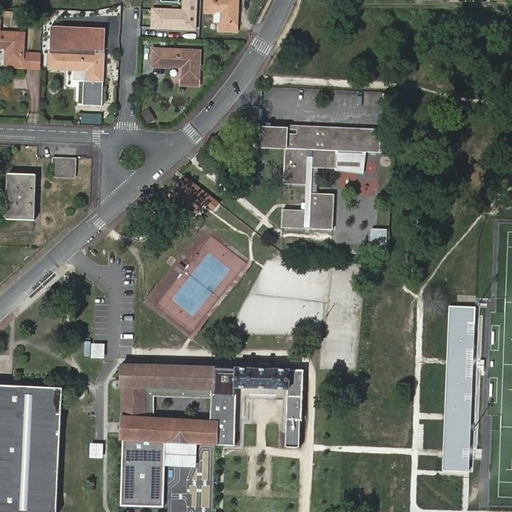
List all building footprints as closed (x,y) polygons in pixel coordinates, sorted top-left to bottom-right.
[(151,7),(150,29),(196,31),(197,0),(182,0),(182,8),(151,7)] [(207,0),(207,10),(222,11),(222,29),(238,29),(238,0),(207,0)] [(107,28),(52,26),(51,51),(106,53),(107,28)] [(22,60),(22,59),(23,33),(0,31),(0,48),(0,47),(6,47),(6,59),(22,60)] [(183,77),(199,78),(200,50),(154,48),(153,65),(170,66),(170,65),(184,66),(183,77)] [(32,51),(22,51),(22,59),(22,60),(21,68),(31,68),(32,51)] [(41,52),(32,51),(31,68),(40,69),(41,52)] [(62,68),(64,51),(51,51),(50,68),(62,68)] [(105,54),(64,51),(62,68),(66,69),(66,67),(88,68),(87,80),(103,81),(105,54)] [(21,68),(22,60),(6,59),(6,67),(21,68)] [(198,86),(199,78),(183,77),(183,85),(198,86)] [(103,89),(103,81),(87,80),(87,88),(103,89)] [(149,108),(140,113),(148,125),(156,119),(149,108)] [(102,125),(103,113),(83,112),(82,123),(102,125)] [(315,136),(316,127),(290,126),(290,129),(290,136),(315,136)] [(283,226),(334,228),(335,194),(312,193),(313,169),(336,169),(337,152),(382,154),(383,131),(316,127),(315,136),(290,136),(290,129),(257,127),(256,148),(287,149),(285,184),(307,185),(307,210),(284,209),(283,226)] [(52,159),(52,177),(76,178),(77,160),(52,159)] [(7,174),(5,220),(35,222),(37,176),(7,174)] [(206,205),(213,211),(220,203),(185,174),(165,198),(193,221),(206,205)] [(477,307),(449,306),(443,452),(443,470),(471,471),(477,307)] [(92,343),(91,358),(105,358),(105,343),(92,343)] [(288,388),(286,446),(299,446),(304,368),(221,367),(124,366),(123,439),(221,444),(235,445),(237,387),(288,388)] [(8,386),(0,385),(0,511),(55,511),(56,504),(61,415),(61,401),(62,388),(8,386)] [(165,441),(123,439),(120,504),(162,506),(165,441)]
